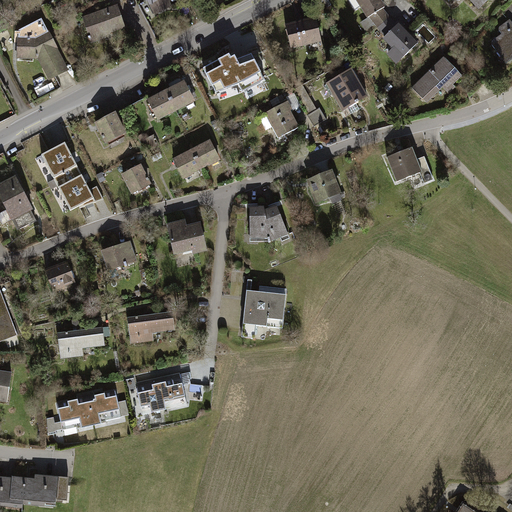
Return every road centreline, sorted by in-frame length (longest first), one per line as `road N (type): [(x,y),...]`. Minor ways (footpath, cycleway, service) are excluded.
road 1 (residential): [(0,264),(511,95)]
road 2 (tertiary): [(268,0),(0,139)]
